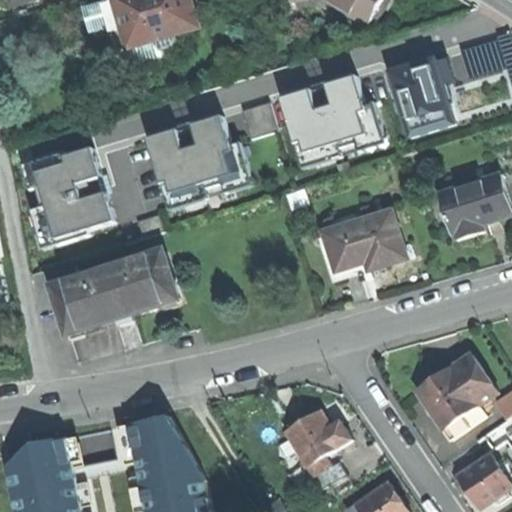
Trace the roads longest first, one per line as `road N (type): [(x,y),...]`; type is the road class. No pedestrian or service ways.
road 1 (tertiary): [(343,339),(164,378),(0,402)]
road 2 (residential): [(343,339),(354,374),(449,511)]
road 3 (tertiary): [(511,290),(343,339)]
